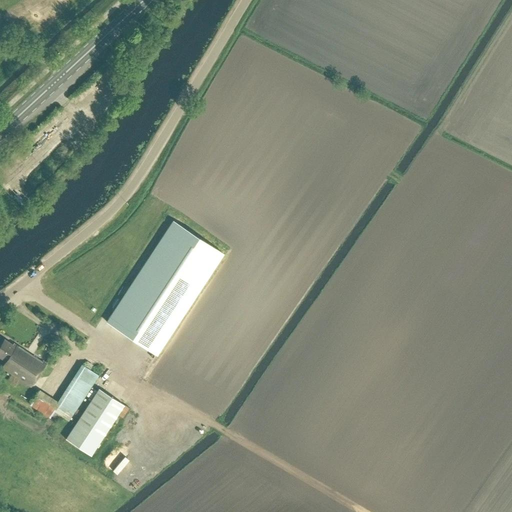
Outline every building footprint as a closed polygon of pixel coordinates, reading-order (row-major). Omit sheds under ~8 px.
[(172,220),(105,321),(157,355),(223,254),(172,220)] [(2,367),(11,373),(11,374),(7,381),(14,386),(19,378),(19,379),(27,384),(31,386),(45,364),(16,345),(15,346),(4,339),(0,345),(0,357),(6,361),(2,367)] [(54,412),(68,421),(99,375),(82,364),(57,401),(40,389),(29,405),(49,418),(54,412)] [(98,388),(65,439),(90,455),(124,405),(98,388)] [(135,445),(128,455),(131,457),(138,448),(135,445)]
